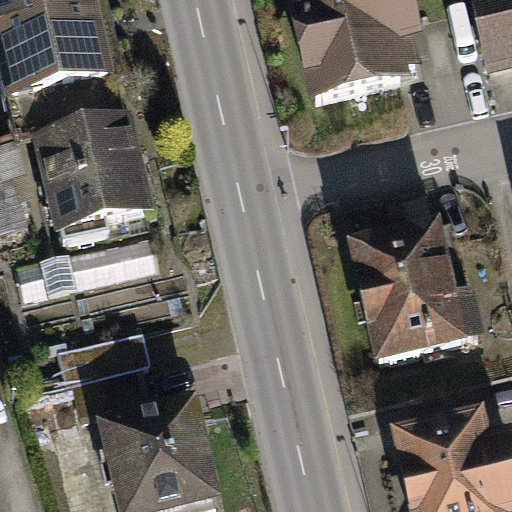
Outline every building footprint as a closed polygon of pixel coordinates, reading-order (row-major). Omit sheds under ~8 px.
[(94,0),(0,0),(0,92),(4,111),(114,87),(94,0)] [(411,0),(300,0),(285,3),(310,120),(432,95),(411,0)] [(511,0),(461,0),(483,94),(511,87),(511,0)] [(132,126),(32,152),(61,261),(160,235),(132,126)] [(454,234),(350,257),(379,388),(484,364),(454,234)] [(145,349),(56,370),(64,405),(153,384),(145,349)] [(218,511),(200,420),(99,440),(112,511),(218,511)] [(482,433),(398,452),(411,511),(511,511),(511,472),(509,458),(489,462),(482,433)]
